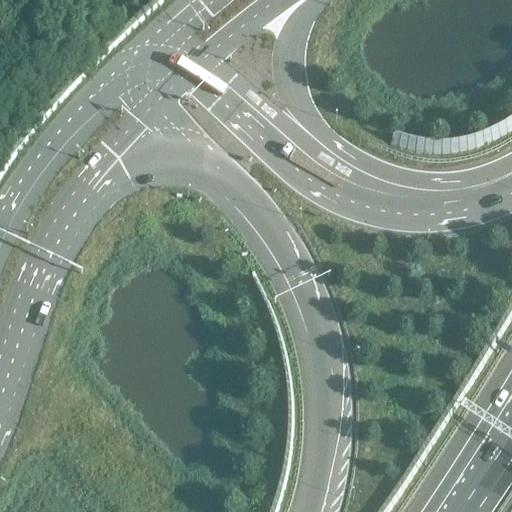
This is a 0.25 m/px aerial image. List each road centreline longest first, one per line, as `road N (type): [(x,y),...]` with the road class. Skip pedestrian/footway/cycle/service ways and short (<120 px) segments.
road 1 (motorway): [(511,195),(450,215),(351,204),(307,180),(188,72)]
road 2 (motorway): [(223,174),(291,255),(320,324),(331,402),(313,511)]
road 3 (motorway): [(511,163),(464,179),(418,180),(343,154),(302,113),(288,76),(289,45),(315,0)]
road 4 (secondary): [(0,399),(45,264),(119,158)]
road 5 (secondary): [(137,51),(42,151),(0,213)]
